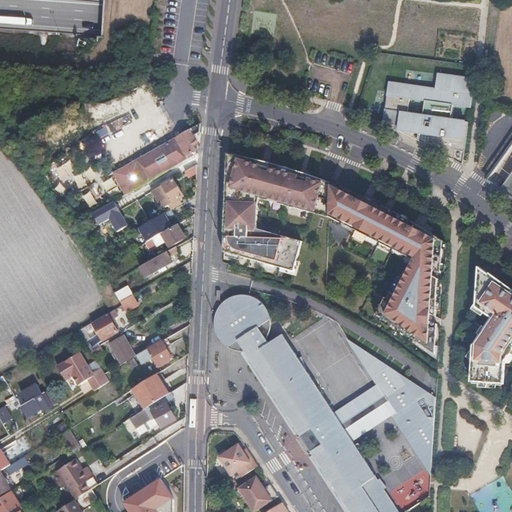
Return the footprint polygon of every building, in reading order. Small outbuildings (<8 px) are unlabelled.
[(471,107),(475,78),(438,74),(436,89),(390,84),(388,97),(389,97),(388,112),(386,111),(385,124),(400,126),(400,131),(413,137),(415,133),(434,136),(432,147),(463,165),(469,122),(451,119),(453,105),(471,107)] [(134,91),(142,104),(153,98),(145,85),(134,91)] [(198,153),(196,151),(199,149),(199,145),(194,136),(200,133),(200,124),(116,172),(128,194),(198,153)] [(83,131),(48,148),(55,162),(55,163),(63,179),(76,172),(66,152),(88,141),(83,131)] [(511,142),(487,180),(491,183),(494,185),(498,187),(501,190),(504,192),(508,195),(511,197),(511,142)] [(121,159),(134,153),(131,148),(119,154),(121,159)] [(240,156),(239,160),(231,158),(228,170),(227,170),(225,232),(224,239),(224,251),(294,271),(303,241),(257,229),(258,205),(254,203),(256,196),(269,200),(271,196),(284,201),(283,205),(311,213),(312,210),(330,217),(331,186),(331,183),(327,182),(321,179),(313,177),(305,174),(300,172),(291,169),(285,168),(277,165),(271,164),(269,163),(262,162),(262,161),(258,161),(252,159),(246,158),(241,157),(240,156)] [(197,174),(197,165),(186,171),(190,178),(197,174)] [(105,172),(96,175),(98,182),(107,179),(105,172)] [(161,205),(167,208),(170,205),(172,209),(182,203),(179,200),(184,197),(178,187),(173,178),(152,191),(161,205)] [(338,186),(331,183),(331,186),(330,217),(417,262),(409,279),(405,277),(392,301),(385,298),(377,314),(435,354),(438,324),(428,320),(431,314),(436,317),(439,279),(434,277),(434,270),(441,273),(443,241),(440,239),(437,237),(433,234),(431,233),(427,231),(423,228),(418,225),(416,224),(411,222),(406,218),(400,215),(393,211),(387,208),(379,204),(373,201),(366,198),(362,196),(359,195),(353,192),(345,189),(338,186)] [(87,210),(101,204),(94,188),(80,194),(87,210)] [(87,217),(74,195),(63,202),(75,223),(87,217)] [(105,207),(87,218),(90,222),(99,239),(118,229),(105,207)] [(147,242),(174,227),(169,219),(176,215),(172,209),(139,228),(147,242)] [(145,243),(150,251),(167,241),(170,248),(187,238),(183,231),(179,224),(174,227),(147,242),(145,243)] [(176,247),(141,267),(146,277),(173,262),(171,257),(179,252),(178,250),(176,247)] [(511,289),(506,286),(497,279),(496,280),(484,271),(479,268),(478,279),(476,307),(484,312),(485,311),(493,316),(474,346),(471,380),(471,382),(478,382),(496,383),(504,384),(504,382),(505,362),(511,350),(511,289)] [(133,295),(128,286),(116,293),(121,302),(133,295)] [(139,304),(134,295),(133,295),(121,302),(123,305),(126,312),(139,304)] [(333,414),(282,335),(267,344),(265,340),(265,338),(266,337),(266,336),(267,335),(268,334),(268,333),(268,332),(269,331),(269,330),(269,329),(270,327),(270,326),(270,325),(270,324),(270,323),(270,320),(269,319),(269,318),(269,316),(269,315),(268,313),(268,312),(267,311),(266,309),(265,308),(265,307),(264,306),(263,304),(261,303),(260,302),(258,301),(257,299),(255,298),(253,298),(252,297),(249,296),(246,295),(243,295),(242,295),(240,295),(238,295),(235,296),(234,296),(232,297),(230,297),(228,298),(227,299),(225,300),(223,302),(222,303),(220,306),(218,307),(217,310),(216,312),(215,314),(214,317),(214,320),(214,321),(214,324),(214,325),(214,326),(214,328),(214,331),(215,333),(216,335),(217,336),(218,338),(219,340),(220,341),(222,343),(224,345),(226,346),(227,347),(228,348),(230,349),(232,349),(234,350),(235,351),(238,351),(240,351),(242,351),(244,351),(245,351),(248,357),(247,358),(266,387),(267,386),(269,388),(268,389),(299,437),(304,434),(315,449),(309,453),(348,511),(397,511),(351,441),(390,416),(430,475),(431,475),(436,397),(345,337),(377,385),(333,414)] [(115,310),(93,323),(103,342),(119,332),(112,320),(119,316),(115,310)] [(79,331),(91,351),(96,348),(87,333),(93,329),(90,325),(79,331)] [(118,358),(122,365),(124,364),(143,352),(138,344),(132,348),(125,336),(110,344),(115,354),(113,355),(116,359),(118,358)] [(143,352),(124,364),(127,367),(139,360),(142,365),(154,358),(160,368),(174,359),(167,348),(171,345),(169,342),(167,338),(143,352)] [(104,351),(100,345),(96,348),(91,351),(95,357),(104,351)] [(95,376),(86,361),(70,370),(65,363),(56,368),(74,396),(77,393),(71,382),(75,379),(79,386),(88,380),(95,376)] [(157,374),(133,389),(146,409),(159,401),(170,394),(164,385),(157,374)] [(100,387),(109,381),(106,377),(97,382),(100,387)] [(91,385),(88,380),(79,386),(82,390),(91,385)] [(22,409),(28,418),(42,410),(44,412),(53,407),(45,393),(26,404),(14,385),(10,388),(17,400),(22,409)] [(175,399),(172,393),(170,394),(159,401),(162,407),(167,404),(175,399)] [(17,400),(10,404),(16,413),(22,409),(17,400)] [(136,429),(140,435),(159,424),(162,428),(176,419),(171,411),(167,404),(162,407),(159,401),(146,409),(130,419),(136,429)] [(7,405),(0,409),(0,417),(4,425),(15,419),(7,405)] [(136,429),(130,419),(124,423),(130,433),(136,429)] [(80,447),(70,430),(63,434),(73,451),(80,447)] [(219,457),(232,475),(238,471),(242,477),(259,466),(251,454),(247,448),(243,451),(239,444),(219,457)] [(29,464),(25,457),(6,469),(10,475),(29,464)] [(99,485),(87,467),(83,470),(76,459),(58,471),(77,499),(99,485)] [(0,473),(0,496),(11,489),(2,473),(0,473)] [(239,489),(254,511),(255,511),(279,497),(271,485),(265,489),(257,476),(239,489)] [(158,481),(122,505),(127,511),(172,511),(173,500),(158,481)] [(24,509),(12,491),(0,499),(0,511),(19,511),(21,511),(24,509)] [(82,511),(75,501),(58,511),(82,511)] [(269,511),(288,511),(287,510),(283,503),(281,504),(269,511)]
